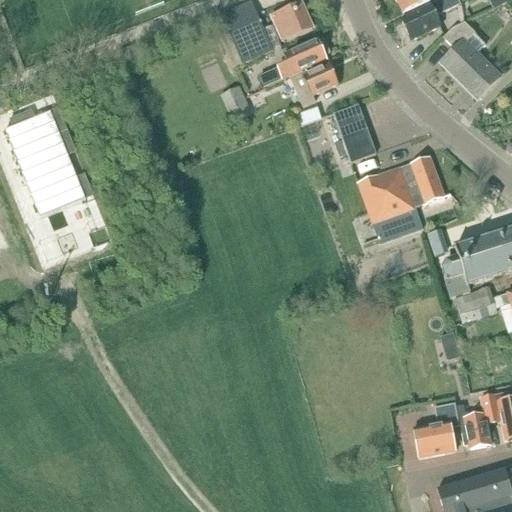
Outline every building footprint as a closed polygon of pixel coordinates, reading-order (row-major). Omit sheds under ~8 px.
[(396,0),(403,15),(430,3),(428,0),(396,0)] [(456,0),(445,0),(401,22),(411,43),(440,29),(435,19),(460,7),(456,0)] [(456,0),(459,6),(460,7),(460,8),(479,0),(456,0)] [(511,0),(487,0),(492,10),(511,0)] [(219,24),(214,26),(232,69),(243,64),(273,52),(257,14),(252,3),(223,16),(225,21),(219,24)] [(301,4),(272,17),(283,42),(312,29),(301,4)] [(454,52),(440,66),(477,102),(500,80),(477,57),(486,48),(474,36),(475,35),(464,25),(452,31),(443,41),(454,52)] [(289,79),(306,72),(305,68),(326,59),(324,55),(329,53),(324,40),(317,43),(316,42),(289,54),(292,63),(265,74),(266,76),(258,79),(264,90),(289,79)] [(133,48),(115,56),(118,64),(136,57),(133,48)] [(308,75),(306,72),(289,79),(301,108),(314,103),(311,96),(336,86),(329,67),(308,75)] [(240,87),(222,96),(232,118),(251,109),(240,87)] [(333,116),(337,129),(362,120),(358,108),(333,116)] [(50,109),(6,127),(42,214),(86,195),(50,109)] [(138,109),(125,116),(137,141),(150,134),(138,109)] [(366,132),(362,120),(337,129),(341,141),(366,132)] [(371,145),(366,132),(341,141),(342,143),(346,154),(371,145)] [(347,158),(346,154),(342,143),(335,146),(340,161),(347,158)] [(375,157),(371,145),(346,154),(347,158),(350,166),(375,157)] [(400,170),(415,211),(444,200),(429,159),(400,170)] [(423,231),(415,211),(400,170),(357,185),(379,247),(423,231)] [(450,302),(454,300),(469,296),(467,289),(511,274),(511,233),(450,253),(453,263),(446,265),(442,272),(445,279),(450,282),(444,284),(450,302)] [(447,246),(432,251),(435,259),(450,254),(447,246)] [(469,296),(454,300),(457,310),(447,313),(451,329),(497,315),(495,309),(503,307),(503,309),(511,307),(511,308),(511,294),(492,301),(489,289),(469,296)] [(454,336),(440,340),(444,352),(457,348),(454,336)] [(501,425),(505,445),(511,443),(511,401),(510,402),(509,395),(491,399),(494,412),(498,411),(501,425)] [(461,404),(455,405),(461,436),(466,434),(469,448),(470,452),(491,447),(487,428),(501,425),(498,411),(494,412),(491,399),(481,401),(484,416),(470,419),(469,415),(463,416),(461,404)] [(427,429),(412,431),(418,461),(432,459),(455,454),(450,431),(458,429),(454,406),(433,410),(437,427),(427,429)] [(466,434),(461,436),(464,449),(469,448),(466,434)] [(511,511),(511,503),(511,501),(511,500),(511,498),(505,473),(436,493),(442,511),(511,511)]
